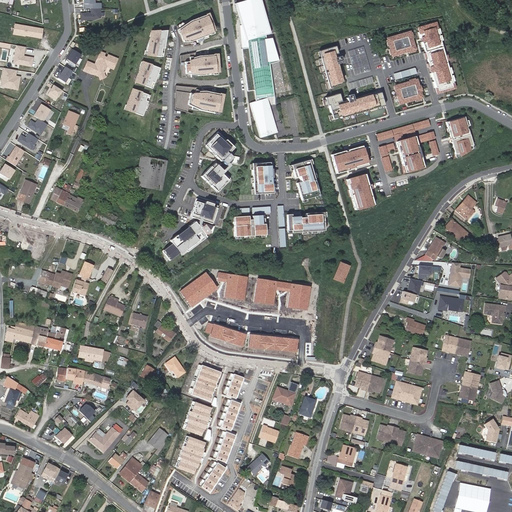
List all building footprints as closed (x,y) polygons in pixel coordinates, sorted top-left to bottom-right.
[(249,104),(260,138),(277,132),(268,96),(273,96),(269,63),(278,60),(260,0),(242,0),(235,2),(246,39),(247,39),(255,102),(249,104)] [(100,18),(100,8),(91,8),(91,13),(81,14),(81,20),(94,20),(100,18)] [(214,33),(213,31),(214,30),(208,14),(190,20),(189,19),(176,26),(183,47),(195,46),(193,40),(214,33)] [(43,29),(15,24),(13,33),(42,38),(43,29)] [(455,89),(435,24),(418,30),(438,94),(455,89)] [(164,53),(167,30),(153,31),(151,37),(149,37),(145,51),(150,52),(149,55),(160,57),(161,53),(164,53)] [(408,33),(386,39),(391,57),(414,50),(408,33)] [(23,56),(25,47),(16,46),(13,63),(31,67),(33,58),(23,56)] [(343,84),(338,64),(342,63),(342,61),(343,61),(342,56),(337,58),(336,58),(335,56),(332,57),(332,55),(336,54),(338,54),(336,46),(321,50),(323,57),(321,58),(329,88),(343,84)] [(75,64),(81,55),(73,50),(69,56),(68,55),(66,59),(75,64)] [(87,61),(84,70),(91,73),(92,72),(92,71),(94,72),(95,74),(99,75),(104,73),(107,66),(113,68),(117,58),(108,55),(107,57),(103,56),(104,53),(100,51),(95,64),(87,61)] [(218,76),(217,56),(195,57),(195,54),(181,55),(183,80),(193,79),(193,77),(218,76)] [(152,89),(160,68),(144,62),(143,67),(139,66),(138,73),(141,74),(137,83),(152,89)] [(65,83),(72,71),(66,67),(58,79),(65,83)] [(18,89),(20,77),(15,76),(16,70),(4,68),(2,80),(6,81),(5,87),(18,89)] [(395,80),(416,74),(414,68),(393,74),(395,80)] [(288,81),(294,102),(302,100),(296,79),(288,81)] [(421,98),(417,80),(394,87),(399,104),(421,98)] [(219,114),(223,95),(197,89),(197,88),(175,85),(174,109),(188,113),(188,109),(219,114)] [(56,101),(63,91),(54,86),(48,95),(56,101)] [(142,116),(150,95),(136,90),(132,99),(129,98),(126,105),(128,106),(127,110),(142,116)] [(340,117),(341,118),(342,118),(368,111),(368,113),(385,108),(380,92),(376,93),(376,92),(363,95),(364,97),(354,100),(353,98),(352,94),(348,95),(348,97),(346,98),(347,100),(347,103),(339,105),(340,109),(338,109),(337,103),(341,102),(339,94),(325,98),(327,105),(329,105),(333,119),(340,117)] [(339,105),(347,103),(347,100),(341,102),(337,103),(338,109),(340,109),(339,105)] [(43,122),(51,110),(42,104),(34,116),(38,119),(43,122)] [(69,127),(66,133),(70,135),(72,131),(75,133),(78,127),(74,125),(79,115),(69,111),(63,125),(69,127)] [(345,119),(368,113),(368,111),(342,118),(343,121),(346,120),(345,119)] [(474,147),(465,117),(447,122),(457,157),(474,147)] [(92,118),(87,129),(93,132),(98,120),(92,118)] [(41,135),(47,124),(43,122),(38,119),(35,124),(31,121),(27,126),(41,135)] [(429,119),(376,134),(378,141),(431,126),(429,119)] [(142,136),(144,129),(136,127),(134,133),(142,136)] [(233,148),(217,131),(204,145),(220,161),(233,148)] [(433,132),(419,136),(421,142),(435,139),(433,132)] [(31,150),(38,139),(29,133),(26,138),(21,136),(18,141),(31,150)] [(178,148),(186,149),(187,136),(179,136),(178,148)] [(426,167),(417,136),(398,142),(407,173),(426,167)] [(436,141),(429,142),(433,155),(439,153),(436,141)] [(395,150),(394,143),(387,145),(388,151),(395,150)] [(388,155),(386,145),(379,147),(381,157),(388,155)] [(15,166),(24,151),(16,146),(12,152),(13,153),(12,154),(11,154),(9,157),(8,157),(6,160),(15,166)] [(367,165),(361,146),(331,155),(336,174),(367,165)] [(136,186),(162,190),(167,161),(141,156),(136,186)] [(389,156),(382,158),(385,171),(392,170),(389,156)] [(319,195),(308,159),(291,165),(295,177),(299,176),(300,182),(296,183),(302,200),(319,195)] [(273,178),(271,162),(252,164),(255,195),(274,193),(274,184),(272,184),(271,178),(273,178)] [(230,179),(214,163),(200,176),(216,192),(230,179)] [(0,173),(9,179),(15,170),(5,164),(0,171),(0,173)] [(80,179),(84,171),(80,169),(72,187),(77,189),(80,184),(78,184),(80,179)] [(374,205),(365,174),(346,179),(355,210),(374,205)] [(32,190),(36,183),(26,179),(18,198),(23,200),(25,195),(32,198),(35,191),(32,190)] [(70,189),(71,187),(67,185),(67,186),(66,188),(63,187),(62,191),(56,202),(63,205),(70,189)] [(62,191),(56,187),(50,199),(56,202),(62,191)] [(70,189),(63,205),(77,212),(83,200),(72,195),(74,190),(70,189)] [(25,195),(23,200),(30,203),(32,198),(25,195)] [(468,196),(464,200),(465,201),(457,211),(463,217),(470,209),(475,203),(468,196)] [(212,224),(217,206),(196,198),(190,217),(197,219),(201,220),(212,224)] [(506,203),(498,199),(495,205),(499,207),(497,211),(502,213),(506,203)] [(465,201),(464,200),(455,210),(457,211),(465,201)] [(285,247),(283,206),(277,206),(280,247),(285,247)] [(102,210),(95,207),(90,216),(131,237),(136,228),(130,225),(117,218),(102,210)] [(470,209),(463,217),(466,219),(473,211),(470,209)] [(324,230),(322,212),(304,213),(305,217),(299,218),(298,214),(286,214),(287,233),(324,230)] [(266,235),(264,220),(262,220),(261,215),(252,215),(252,220),(248,220),(248,216),(237,217),(237,221),(233,222),(235,237),(266,235)] [(445,228),(452,234),(453,233),(447,228),(453,221),(451,220),(445,228)] [(183,255),(207,236),(206,235),(209,233),(212,234),(214,226),(203,223),(201,225),(199,227),(195,223),(193,221),(169,240),(171,243),(162,251),(170,261),(181,253),(183,255)] [(453,233),(452,234),(459,241),(461,239),(464,242),(470,236),(453,221),(447,228),(453,233)] [(497,245),(499,244),(500,247),(508,245),(509,249),(511,248),(511,242),(511,243),(509,235),(498,237),(498,240),(496,240),(497,245)] [(428,252),(427,251),(424,255),(430,259),(432,255),(436,257),(445,243),(435,237),(431,245),(432,246),(428,252)] [(62,256),(59,263),(65,265),(68,257),(62,256)] [(81,282),(75,280),(72,291),(85,295),(88,284),(85,283),(86,277),(88,278),(93,266),(85,262),(79,274),(83,276),(81,282)] [(343,283),(349,266),(340,262),(333,279),(343,283)] [(460,263),(451,262),(448,286),(459,287),(461,277),(468,278),(470,269),(459,268),(460,263)] [(441,268),(419,266),(418,279),(425,280),(425,274),(431,274),(431,271),(440,272),(441,268)] [(106,282),(112,270),(107,268),(102,280),(106,282)] [(55,275),(42,271),(38,281),(52,285),(55,275)] [(505,271),(497,278),(503,285),(501,296),(511,297),(511,275),(511,277),(510,275),(507,271),(505,271)] [(61,275),(56,274),(55,275),(52,285),(59,288),(60,286),(67,288),(71,275),(62,272),(61,275)] [(205,272),(179,291),(191,307),(217,288),(205,272)] [(247,277),(217,272),(216,280),(227,282),(224,298),(243,301),(247,277)] [(311,286),(256,277),(253,301),(272,304),(275,289),(290,291),(287,308),(307,311),(311,286)] [(422,281),(410,278),(406,293),(414,295),(418,295),(422,281)] [(406,293),(402,291),(399,302),(406,304),(407,301),(412,302),(414,295),(406,293)] [(464,299),(440,296),(438,309),(462,313),(464,299)] [(116,303),(108,300),(104,309),(120,316),(124,306),(116,303)] [(486,302),(484,312),(492,313),(491,321),(502,322),(502,319),(501,317),(502,314),(503,312),(504,310),(505,310),(506,305),(486,302)] [(133,314),(130,323),(144,327),(147,318),(133,314)] [(414,320),(406,318),(405,322),(407,322),(405,328),(414,331),(413,332),(422,335),(425,326),(413,322),(414,320)] [(156,331),(169,340),(174,333),(158,321),(154,326),(158,329),(156,331)] [(33,331),(30,343),(44,347),(47,332),(48,329),(17,322),(16,327),(33,331)] [(245,335),(208,323),(205,332),(210,333),(209,336),(241,346),(245,335)] [(16,327),(11,326),(11,329),(8,328),(6,336),(12,338),(30,343),(33,331),(16,327)] [(47,332),(44,347),(60,351),(62,341),(65,342),(68,330),(65,329),(57,327),(55,334),(47,332)] [(373,346),(388,351),(393,339),(379,334),(377,341),(376,342),(375,342),(373,346)] [(298,340),(249,335),(247,348),(296,352),(298,340)] [(454,354),(457,338),(445,335),(441,351),(454,354)] [(470,341),(457,338),(454,354),(466,356),(470,341)] [(93,359),(100,361),(100,360),(102,350),(81,346),(79,357),(85,358),(93,359)] [(384,363),(388,351),(373,346),(372,350),(373,350),(373,352),(370,358),(384,363)] [(410,360),(425,363),(426,360),(425,359),(425,358),(427,351),(413,348),(410,360)] [(102,350),(100,360),(106,361),(110,352),(102,350)] [(498,355),(495,367),(499,368),(500,367),(507,369),(510,355),(505,354),(504,357),(498,355)] [(2,357),(1,367),(8,368),(9,358),(2,357)] [(128,360),(120,357),(117,364),(125,367),(128,360)] [(185,372),(175,357),(165,363),(170,371),(172,370),(178,377),(185,372)] [(424,368),(425,363),(410,360),(407,372),(421,376),(423,369),(423,367),(424,368)] [(220,372),(202,365),(191,394),(209,401),(220,372)] [(147,380),(153,370),(146,366),(140,376),(147,380)] [(65,378),(67,368),(59,367),(56,379),(65,380),(65,378)] [(75,369),(67,368),(65,378),(74,380),(75,369)] [(74,380),(73,383),(82,385),(83,381),(84,371),(75,369),(74,380)] [(84,371),(83,381),(89,383),(89,382),(101,387),(103,381),(104,377),(92,373),(84,371)] [(363,390),(366,391),(371,375),(358,372),(354,386),(362,388),(363,388),(363,390)] [(461,385),(476,388),(479,376),(464,372),(461,385)] [(49,380),(42,374),(39,376),(38,375),(32,381),(40,389),(49,380)] [(243,378),(234,374),(225,395),(235,399),(243,378)] [(371,375),(366,391),(370,392),(371,390),(372,391),(379,393),(383,379),(371,375)] [(18,383),(7,376),(3,386),(10,389),(5,402),(14,405),(16,400),(19,392),(15,391),(18,383)] [(391,397),(404,401),(409,384),(396,380),(391,397)] [(498,381),(489,384),(492,393),(490,397),(502,403),(505,396),(501,395),(502,393),(500,392),(500,391),(501,390),(498,381)] [(130,387),(135,390),(138,385),(132,382),(130,387)] [(27,390),(20,384),(17,388),(25,393),(27,390)] [(409,384),(404,401),(417,405),(422,388),(409,384)] [(473,401),(476,388),(461,385),(458,398),(473,401)] [(294,394),(277,388),(273,398),(290,405),(294,394)] [(144,401),(131,390),(125,398),(128,401),(126,404),(135,411),(144,401)] [(305,397),(299,412),(309,416),(314,401),(305,397)] [(240,404),(231,400),(220,427),(229,431),(240,404)] [(211,408),(192,401),(181,430),(200,437),(211,408)] [(79,411),(89,419),(96,410),(87,402),(79,411)] [(37,419),(29,414),(21,409),(16,417),(32,427),(37,419)] [(31,411),(29,414),(37,419),(39,416),(31,411)] [(66,426),(69,422),(56,414),(52,421),(59,424),(60,422),(66,426)] [(352,432),(356,416),(352,415),(352,417),(347,415),(344,414),(340,428),(352,432)] [(69,419),(75,424),(78,421),(72,416),(69,419)] [(280,423),(287,426),(290,418),(283,416),(280,423)] [(361,418),(356,416),(352,432),(365,435),(369,421),(365,421),(360,419),(361,418)] [(495,443),(497,434),(494,430),(496,429),(491,420),(482,425),(487,432),(485,441),(495,443)] [(376,439),(389,442),(393,427),(389,425),(388,427),(383,425),(380,424),(376,439)] [(279,431),(263,425),(258,438),(274,444),(279,431)] [(393,427),(389,442),(401,446),(405,431),(402,431),(397,429),(397,428),(393,427)] [(72,435),(65,428),(57,436),(62,442),(64,443),(72,435)] [(100,447),(99,448),(105,452),(120,433),(114,428),(108,435),(105,439),(97,433),(91,441),(98,447),(99,446),(100,447)] [(97,433),(105,439),(108,435),(100,429),(97,433)] [(149,442),(156,448),(166,435),(159,429),(149,442)] [(235,435),(226,432),(215,458),(224,462),(235,435)] [(303,444),(306,436),(296,433),(288,455),(298,458),(303,444)] [(127,445),(134,436),(131,434),(125,442),(127,445)] [(411,452),(425,455),(429,439),(416,435),(411,452)] [(204,443),(186,436),(175,467),(193,474),(204,443)] [(429,439),(425,455),(437,459),(442,442),(429,439)] [(0,443),(0,453),(13,455),(14,447),(4,446),(4,444),(0,443)] [(337,462),(345,464),(346,460),(352,462),(356,449),(343,445),(339,458),(338,458),(337,462)] [(496,452),(460,445),(459,453),(494,461),(496,452)] [(270,461),(262,452),(246,467),(254,476),(270,461)] [(109,461),(117,468),(123,461),(127,456),(123,453),(119,458),(115,454),(109,461)] [(511,456),(500,454),(499,461),(511,464),(511,456)] [(119,473),(130,482),(137,474),(143,466),(132,458),(119,473)] [(156,479),(164,462),(160,460),(156,467),(154,465),(148,471),(156,479)] [(509,473),(457,461),(455,469),(507,480),(509,473)] [(60,469),(47,463),(40,477),(53,483),(55,480),(60,469)] [(225,468),(217,463),(200,486),(209,492),(225,468)] [(407,466),(396,463),(391,482),(402,485),(407,466)] [(21,465),(19,472),(15,481),(19,484),(18,486),(24,488),(28,478),(29,479),(32,479),(34,475),(30,473),(32,469),(21,465)] [(293,481),(295,482),(297,476),(290,473),(291,470),(281,466),(279,472),(285,474),(282,483),(291,487),(293,483),(292,482),(293,481)] [(69,474),(60,469),(55,480),(64,484),(69,474)] [(440,511),(455,474),(448,471),(432,510),(436,511),(440,511)] [(137,474),(130,482),(141,491),(148,483),(137,474)] [(336,496),(348,499),(352,483),(340,480),(336,496)] [(373,484),(363,480),(362,483),(366,485),(369,487),(369,489),(372,489),(373,484)] [(485,511),(491,489),(460,483),(455,508),(476,511),(485,511)] [(244,492),(238,488),(227,504),(237,511),(241,506),(239,505),(243,499),(244,492)] [(151,491),(145,503),(156,508),(160,495),(151,491)] [(380,495),(376,511),(377,511),(386,511),(390,498),(380,495)] [(36,511),(29,507),(33,499),(27,496),(22,505),(21,507),(30,511),(36,511)] [(278,500),(270,497),(268,504),(276,506),(278,500)] [(417,511),(422,501),(414,497),(407,511),(417,511)] [(320,507),(331,510),(333,501),(322,499),(320,507)] [(293,511),(296,505),(278,500),(276,506),(293,511)]
